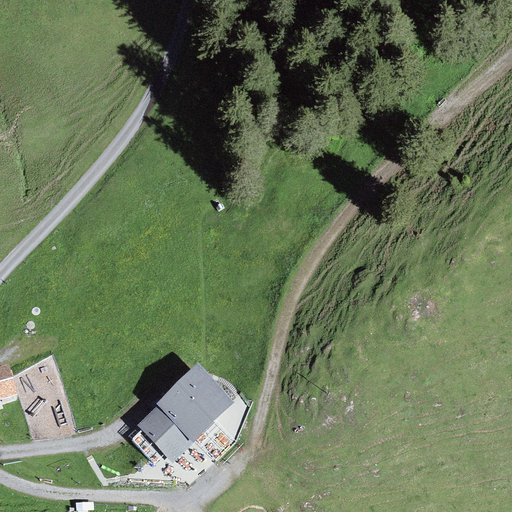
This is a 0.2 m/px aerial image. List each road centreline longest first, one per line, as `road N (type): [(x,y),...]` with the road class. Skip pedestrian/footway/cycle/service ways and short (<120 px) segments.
road 1 (track): [(511,49),(336,243),(293,316),(266,406),(229,487)]
road 2 (track): [(186,0),(159,80),(105,161),(0,285)]
road 3 (track): [(0,475),(86,503),(229,487)]
